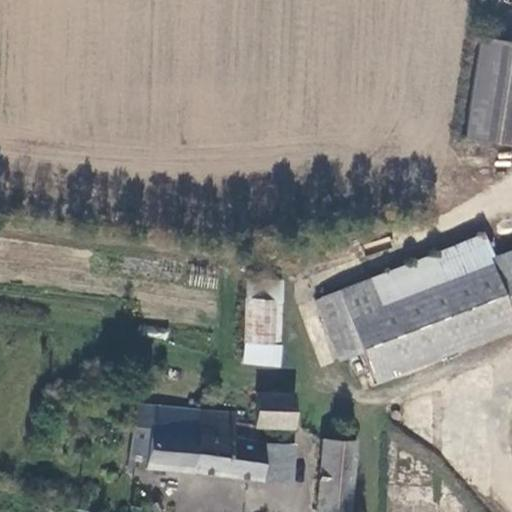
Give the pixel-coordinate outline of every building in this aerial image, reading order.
[(511,140),(511,36),(478,32),(465,134),(511,140)] [(371,273),(383,302),(491,261),(489,257),(478,232),(371,273)] [(491,261),(505,294),(511,291),(511,248),(489,257),(491,261)] [(511,311),(505,294),(491,261),(383,302),(350,315),(363,348),(372,371),(511,316),(511,311)] [(383,302),(371,273),(318,294),(342,356),(363,348),(350,315),(383,302)] [(248,276),(242,359),(274,360),(277,277),(248,276)] [(136,352),(135,369),(162,370),(163,354),(136,352)] [(295,422),(295,389),(258,388),(256,422),(236,420),(238,408),(144,399),(138,465),(289,479),(292,443),(263,440),(265,423),(295,422)] [(327,435),(324,511),(357,511),(359,436),(327,435)]
